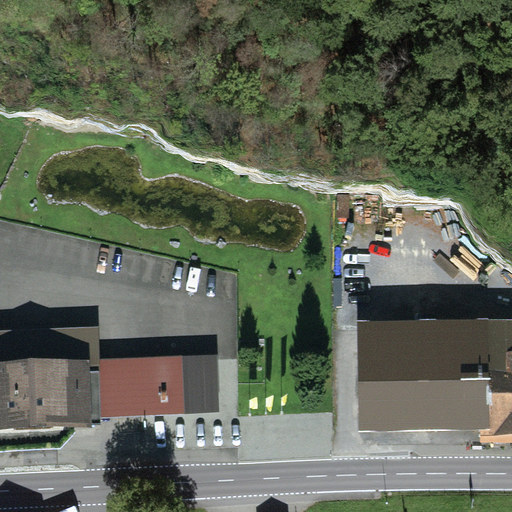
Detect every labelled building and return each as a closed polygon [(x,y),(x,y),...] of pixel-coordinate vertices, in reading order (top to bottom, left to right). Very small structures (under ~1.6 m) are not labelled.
[(384,187),(386,208),(466,203),(447,185),(384,187)] [(479,245),(505,264),(511,254),(511,246),(492,228),(479,245)] [(511,332),(478,333),(479,352),(480,430),(481,435),(511,435),(511,332)] [(0,426),(94,423),(91,344),(0,347),(0,426)] [(480,430),(479,352),(367,354),(368,431),(470,430),(480,430)] [(177,407),(176,375),(142,376),(143,399),(141,399),(142,409),(177,407)]
